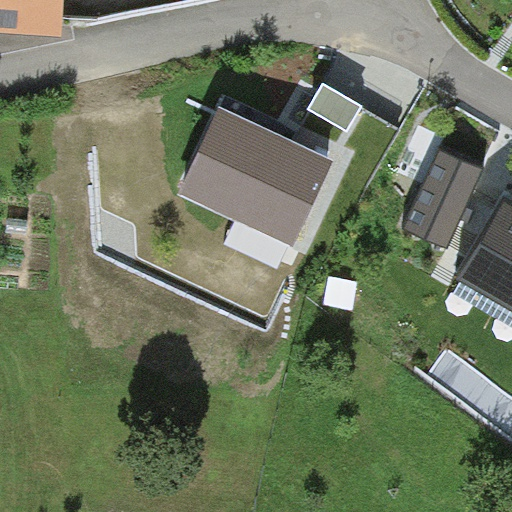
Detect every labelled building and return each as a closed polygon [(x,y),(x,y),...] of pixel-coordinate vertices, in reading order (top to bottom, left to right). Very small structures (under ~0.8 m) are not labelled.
[(63,0),(0,0),(0,33),(62,37),(63,0)] [(324,83),(310,106),(347,130),(361,106),(324,83)] [(332,158),(222,111),(187,191),(297,238),(332,158)] [(439,149),(405,224),(448,244),(482,168),(439,149)] [(511,201),(508,199),(463,276),(511,303),(511,201)]
